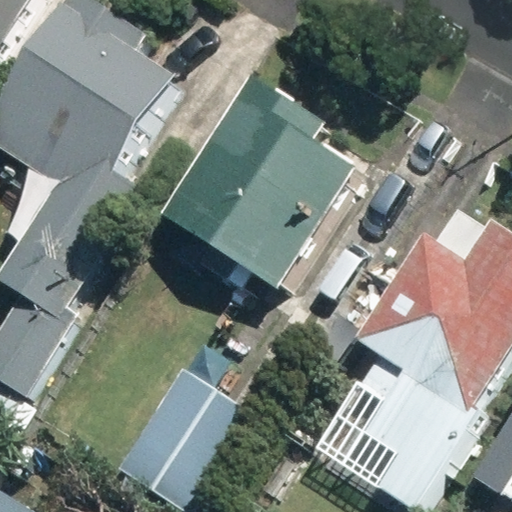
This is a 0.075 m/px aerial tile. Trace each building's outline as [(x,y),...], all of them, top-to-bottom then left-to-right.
[(154,63),(166,45),(92,0),(87,0),(0,141),(0,148),(72,193),(12,290),(33,302),(0,355),(0,389),(40,414),(91,330),(79,323),(156,198),(135,185),(195,87),(154,63)] [(0,0),(0,94),(58,0),(0,0)] [(331,154),(344,135),(273,88),(180,226),(296,303),(376,184),(331,154)] [(445,249),(378,353),(395,364),(375,396),(402,413),(380,447),(413,469),(396,495),(421,511),(439,511),(498,421),(495,419),(511,391),(511,235),(510,234),(508,237),(473,214),(449,252),(445,249)] [(211,511),(265,422),(192,379),(131,482),(181,511),(211,511)] [(511,452),(491,487),(511,500),(511,452)] [(35,511),(11,495),(0,510),(0,511),(35,511)]
